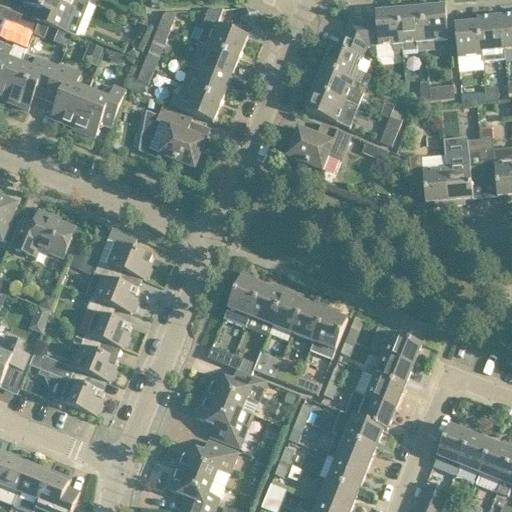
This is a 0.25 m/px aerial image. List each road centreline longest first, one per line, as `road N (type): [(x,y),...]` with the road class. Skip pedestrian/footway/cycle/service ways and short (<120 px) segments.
road 1 (residential): [(217,242),(305,12)]
road 2 (residential): [(137,465),(217,242)]
road 3 (residential): [(0,158),(217,242)]
road 4 (residential): [(511,399),(462,379),(444,384),(396,511)]
road 5 (residential): [(137,465),(0,410)]
